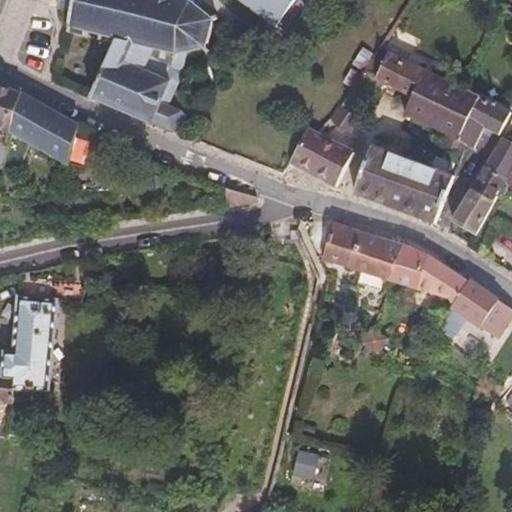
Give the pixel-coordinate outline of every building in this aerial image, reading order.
[(174,66),(173,70),(188,69),(189,61),(205,60),(212,33),(193,13),(151,0),(61,0),(57,14),(58,15),(70,19),(67,35),(66,37),(82,43),(84,38),(118,48),(174,66)] [(234,0),(236,1),(290,47),(317,0),(234,0)] [(93,103),(175,140),(179,129),(183,131),(186,124),(182,122),(184,118),(169,112),(179,89),(179,79),(172,74),(173,70),(174,66),(118,48),(93,103)] [(376,56),(338,115),(358,129),(382,90),(413,104),(425,76),(376,56)] [(436,152),(460,165),(465,151),(457,147),(478,99),(460,91),(425,76),(413,104),(405,121),(441,139),(436,152)] [(0,128),(13,132),(24,97),(0,89),(0,128)] [(13,132),(30,143),(70,166),(82,132),(55,115),(24,97),(13,132)] [(457,147),(465,151),(472,154),(482,133),(498,140),(510,112),(478,99),(457,147)] [(338,115),(330,127),(350,139),(350,144),(358,146),(359,138),(355,136),(358,129),(338,115)] [(13,132),(0,128),(0,151),(6,153),(13,132)] [(30,143),(13,132),(6,153),(0,151),(0,171),(19,177),(30,143)] [(310,139),(294,172),(325,186),(339,193),(355,160),(319,143),(310,139)] [(457,229),(477,240),(510,179),(511,174),(511,146),(503,143),(457,229)] [(373,152),(356,200),(368,205),(437,231),(454,182),(373,152)] [(159,181),(145,178),(143,177),(142,195),(160,193),(159,181)] [(62,199),(74,198),(75,191),(65,188),(62,199)] [(225,193),(225,213),(254,209),(254,203),(225,193)] [(391,289),(405,252),(336,231),(300,225),(315,263),(324,261),(325,267),(352,276),(363,279),(359,291),(387,300),(391,289)] [(433,263),(405,252),(391,289),(408,294),(406,300),(425,316),(426,313),(427,313),(428,313),(429,313),(430,313),(431,313),(432,313),(433,313),(434,313),(435,313),(436,313),(437,312),(438,312),(439,311),(440,311),(443,306),(451,314),(466,289),(433,263)] [(237,301),(254,305),(263,266),(251,263),(247,280),(242,280),(237,301)] [(24,302),(57,305),(59,289),(59,282),(34,278),(27,280),(24,302)] [(496,343),(511,316),(468,286),(466,289),(451,314),(435,340),(448,348),(465,322),(496,343)] [(17,375),(15,393),(49,397),(57,307),(86,309),(88,293),(59,289),(57,305),(24,302),(22,322),(17,359),(7,357),(7,361),(6,374),(17,375)] [(364,353),(380,363),(388,347),(372,338),(364,353)] [(0,406),(13,408),(15,393),(17,375),(6,374),(0,373),(0,406)]
